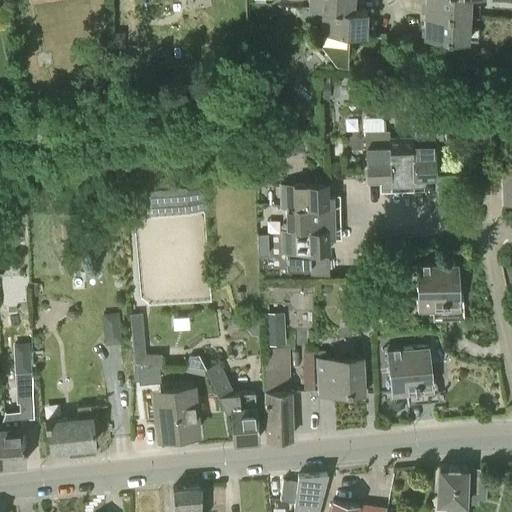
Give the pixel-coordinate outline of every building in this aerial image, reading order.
[(306,0),(306,6),(320,7),(357,9),(357,0),(306,0)] [(423,0),(423,12),(468,14),(469,3),(468,0),(423,0)] [(372,10),(357,9),(320,7),(319,30),(322,30),(322,45),(336,62),(347,62),(348,32),(370,33),(372,10)] [(423,12),(422,36),(428,36),(467,38),(467,26),(468,14),(423,12)] [(138,60),(126,50),(118,59),(130,69),(138,60)] [(320,82),(320,99),(328,99),(329,83),(320,82)] [(0,112),(0,134),(0,135),(15,133),(12,111),(0,112)] [(36,149),(53,147),(48,115),(32,118),(36,149)] [(388,178),(388,136),(387,131),(384,131),(383,117),(364,117),(366,179),(388,178)] [(410,132),(410,136),(411,178),(412,178),(434,178),(433,138),(443,138),(442,119),(414,119),(414,132),(410,132)] [(255,136),(255,147),(267,146),(267,135),(255,136)] [(388,178),(388,184),(412,184),(412,178),(411,178),(410,136),(388,136),(388,178)] [(511,161),(501,162),(501,165),(505,165),(505,170),(501,170),(501,178),(507,177),(508,197),(511,197),(511,161)] [(284,207),(326,207),(326,205),(327,205),(326,182),(278,183),(278,207),(284,207)] [(186,189),(150,192),(152,210),(188,208),(186,192),(186,189)] [(326,207),(284,207),(285,229),(327,228),(327,229),(331,229),(331,206),(327,206),(326,206),(326,207)] [(87,231),(94,246),(108,239),(101,224),(87,231)] [(285,229),(281,229),(282,252),(287,252),(288,269),(310,268),(309,252),(327,251),(328,251),(328,239),(327,229),(327,228),(285,229)] [(259,233),(260,255),(270,254),(270,233),(259,233)] [(458,295),(457,262),(414,263),(415,308),(432,307),(458,306),(458,295)] [(332,282),(329,279),(324,279),(320,282),(320,287),(324,291),(328,291),(332,287),(332,282)] [(30,282),(29,296),(38,296),(38,282),(30,282)] [(154,360),(153,350),(141,350),(139,309),(126,310),(127,361),(154,360)] [(120,339),(119,310),(102,311),(103,340),(120,339)] [(248,319),(247,326),(252,333),(258,333),(259,320),(248,319)] [(278,331),(279,358),(287,357),(310,356),(309,330),(278,331)] [(431,389),(430,372),(427,344),(385,348),(389,393),(406,391),(431,389)] [(35,369),(36,345),(18,345),(17,368),(35,369)] [(200,367),(193,354),(189,355),(186,364),(200,367)] [(361,377),(360,354),(317,356),(318,392),(350,391),(350,393),(365,393),(364,377),(361,377)] [(288,391),(287,357),(279,358),(265,358),(266,391),(264,391),(265,438),(290,436),(289,391),(288,391)] [(219,360),(205,366),(218,395),(223,410),(228,409),(231,439),(231,441),(258,438),(257,436),(255,405),(254,391),(233,392),(219,360)] [(16,402),(33,400),(30,371),(14,372),(16,402)] [(156,435),(197,431),(191,377),(160,381),(160,387),(151,388),(156,435)] [(46,417),(50,446),(67,445),(68,456),(92,453),(88,405),(76,406),(77,414),(46,417)] [(0,420),(0,450),(1,465),(25,464),(21,412),(5,413),(5,412),(4,412),(4,415),(0,420)] [(438,466),(436,505),(449,505),(448,511),(464,511),(465,504),(476,505),(477,500),(486,500),(487,476),(478,469),(465,468),(465,467),(438,466)] [(315,511),(325,473),(297,474),(296,482),(283,480),(283,479),(282,478),(279,499),(293,501),(291,511),(315,511)] [(200,511),(200,485),(174,487),(174,511),(200,511)] [(332,499),(328,511),(384,511),(386,507),(332,499)]
